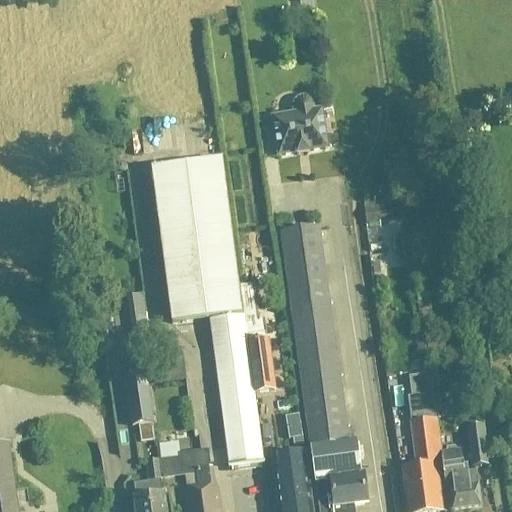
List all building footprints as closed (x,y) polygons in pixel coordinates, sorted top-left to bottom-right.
[(320,114),(314,115),(313,109),(312,106),(309,103),(305,101),(301,101),(298,103),(294,105),(293,108),(293,112),(294,118),(271,121),(277,159),(277,160),(296,157),(296,159),(309,157),(308,155),(327,152),(327,151),(326,151),(320,114)] [(397,159),(401,185),(415,183),(411,157),(397,159)] [(264,466),(262,466),(242,319),(243,319),(222,162),(208,164),(151,171),(171,327),(209,322),(229,471),(227,471),(227,472),(264,467),(264,466)] [(405,201),(363,206),(366,226),(408,221),(405,201)] [(442,261),(440,229),(413,231),(415,262),(442,261)] [(319,231),(280,236),(319,511),(355,511),(355,509),(367,507),(364,480),(362,481),(357,446),(350,447),(319,231)] [(267,342),(247,344),(254,395),(274,393),(267,342)] [(123,380),(130,430),(153,427),(146,377),(123,380)] [(412,400),(430,397),(427,379),(409,381),(412,400)] [(416,470),(402,472),(407,511),(440,511),(435,470),(441,469),(435,423),(410,427),(416,470)] [(470,470),(487,468),(482,430),(466,433),(470,470)] [(302,449),(301,441),(293,442),(294,450),(302,449)] [(0,447),(0,511),(17,511),(9,446),(0,447)] [(475,474),(466,475),(465,470),(461,470),(459,453),(455,454),(453,450),(446,451),(444,455),(441,455),(445,489),(447,489),(449,511),(458,511),(479,510),(475,474)] [(179,462),(160,464),(163,479),(195,474),(197,491),(182,493),(184,511),(217,511),(214,489),(212,489),(209,472),(208,473),(205,455),(178,459),(179,462)] [(302,456),(274,460),(279,500),(278,500),(279,511),(310,511),(309,496),(308,496),(302,456)] [(163,479),(160,464),(144,467),(147,485),(143,486),(145,502),(133,503),(134,511),(162,511),(158,480),(163,479)]
